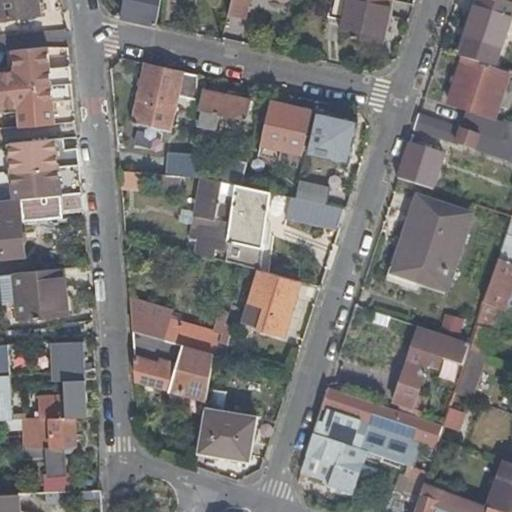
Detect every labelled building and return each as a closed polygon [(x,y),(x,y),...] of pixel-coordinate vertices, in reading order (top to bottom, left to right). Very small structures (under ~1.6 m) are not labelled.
[(40,12),(37,0),(0,0),(0,6),(2,18),(40,12)] [(125,0),(122,18),(156,25),(161,0),(125,0)] [(231,0),(228,15),(245,19),(249,0),(231,0)] [(381,43),(390,0),(330,0),(327,16),(344,20),(341,34),(381,43)] [(496,70),(511,23),(511,4),(499,0),(479,0),(459,58),(464,60),(496,70)] [(0,20),(0,35),(22,34),(19,18),(0,20)] [(71,83),(69,66),(50,68),(47,46),(13,49),(15,70),(17,88),(71,83)] [(510,75),(505,74),(496,70),(464,60),(450,106),(467,111),(496,120),(510,75)] [(179,95),(198,99),(198,76),(146,64),(133,123),(171,131),(179,95)] [(17,88),(15,70),(0,71),(0,107),(18,105),(17,88)] [(73,100),(71,83),(17,88),(18,105),(21,127),(55,123),(53,102),(73,100)] [(253,101),(235,97),(229,96),(204,90),(199,109),(203,110),(200,125),(218,129),(221,114),(241,119),(240,124),(246,126),(247,120),(248,120),(253,101)] [(270,101),(257,156),(279,161),(281,149),(303,154),(313,111),(270,101)] [(501,142),(507,124),(496,120),(467,111),(461,129),(501,142)] [(317,112),(308,153),(349,163),(358,122),(317,112)] [(414,131),(457,144),(461,129),(419,116),(414,131)] [(511,125),(507,124),(501,142),(511,145),(511,125)] [(502,158),(511,161),(511,145),(501,142),(461,129),(457,144),(490,155),(491,152),(502,156),(502,158)] [(70,194),(64,138),(57,139),(62,195),(70,194)] [(62,195),(57,139),(10,143),(16,199),(62,195)] [(445,156),(410,144),(398,180),(433,191),(445,156)] [(169,153),(169,176),(177,176),(197,177),(197,154),(169,153)] [(233,161),(228,183),(236,185),(242,186),(247,164),(233,161)] [(176,187),(177,176),(169,176),(139,174),(138,186),(176,187)] [(216,249),(228,251),(229,242),(234,208),(219,206),(221,194),(235,196),(236,185),(228,183),(204,178),(193,239),(202,241),(199,253),(214,256),(216,249)] [(328,187),(300,181),(296,199),(324,205),(328,187)] [(264,249),(271,193),(242,186),(236,185),(235,196),(234,208),(229,242),(264,249)] [(23,218),(84,212),(82,193),(70,194),(62,195),(16,199),(1,201),(3,213),(0,213),(0,258),(26,256),(23,218)] [(219,206),(234,208),(235,196),(221,194),(219,206)] [(291,218),(330,226),(340,229),(347,210),(324,205),(296,199),(291,197),(289,204),(294,205),(291,218)] [(469,217),(418,199),(394,273),(446,290),(469,217)] [(511,222),(502,253),(511,256),(511,222)] [(183,266),(187,253),(154,244),(150,257),(183,266)] [(133,254),(127,255),(129,276),(135,275),(133,254)] [(511,264),(511,265),(499,261),(484,305),(500,311),(511,315),(511,264)] [(68,317),(64,269),(16,273),(22,322),(68,317)] [(286,338),(301,282),(260,272),(244,326),(286,338)] [(219,342),(229,345),(234,327),(225,324),(229,313),(220,311),(217,323),(216,323),(213,333),(180,323),(179,326),(168,323),(170,313),(131,302),(133,329),(214,354),(215,354),(219,342)] [(500,311),(484,305),(478,326),(493,331),(500,311)] [(453,321),(447,338),(461,342),(467,325),(453,321)] [(471,346),(470,350),(485,356),(487,357),(495,332),(493,331),(478,326),(471,346)] [(419,328),(412,348),(418,350),(424,330),(419,328)] [(136,382),(206,399),(214,354),(133,329),(136,382)] [(442,358),(464,366),(470,350),(471,346),(461,342),(447,338),(424,330),(418,350),(412,348),(394,404),(413,411),(426,372),(431,373),(433,368),(438,370),(442,358)] [(69,365),(69,380),(87,379),(85,340),(56,342),(57,365),(69,365)] [(8,345),(10,383),(40,381),(67,380),(69,380),(69,365),(57,365),(56,342),(8,345)] [(0,383),(10,383),(8,345),(0,345),(0,383)] [(462,396),(470,399),(485,356),(470,350),(464,366),(455,393),(462,396)] [(67,395),(40,396),(40,397),(41,418),(77,416),(89,416),(87,379),(69,380),(67,380),(67,395)] [(40,381),(40,396),(67,395),(67,380),(40,381)] [(40,396),(40,381),(10,383),(0,383),(0,420),(24,419),(41,418),(40,397),(40,396)] [(444,427),(329,389),(314,436),(366,453),(405,466),(410,450),(434,458),(444,427)] [(257,418),(204,409),(197,452),(249,461),(257,418)] [(465,415),(450,409),(444,427),(459,432),(465,415)] [(79,447),(77,416),(41,418),(24,419),(26,460),(55,458),(54,449),(66,448),(79,447)] [(358,475),(366,453),(314,436),(307,455),(302,471),(331,482),(329,488),(350,495),(357,475),(358,475)] [(68,476),(66,448),(54,449),(55,458),(56,477),(68,476)] [(511,511),(511,468),(505,466),(489,509),(496,511),(511,511)] [(420,477),(427,479),(428,474),(407,467),(405,474),(420,478),(420,477)] [(45,477),(46,493),(51,493),(61,492),(73,492),(73,476),(68,476),(56,477),(45,477)] [(488,511),(489,509),(425,484),(417,509),(415,511),(436,511),(438,508),(449,511),(488,511)] [(63,505),(61,492),(51,493),(52,506),(63,505)] [(21,511),(21,495),(0,495),(0,511),(21,511)] [(415,511),(417,509),(398,502),(394,511),(415,511)]
